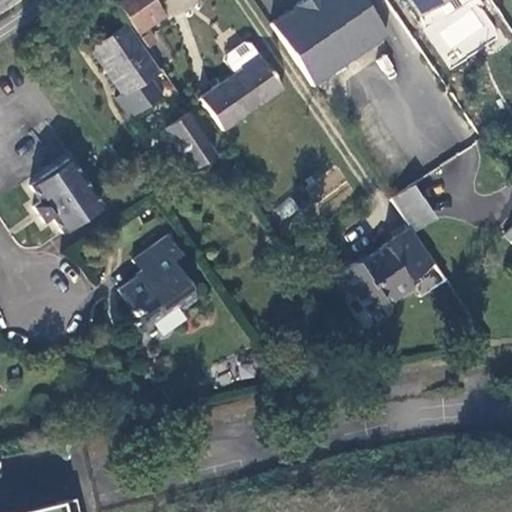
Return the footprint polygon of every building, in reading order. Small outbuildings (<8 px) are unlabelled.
[(151,0),(115,0),(114,1),(137,34),(163,17),(151,0)] [(385,35),(360,0),(303,0),(270,22),(312,84),(385,35)] [(409,0),(419,14),(436,3),(444,16),(468,0),(409,0)] [(125,24),(91,46),(121,93),(115,98),(128,118),(161,96),(148,77),(157,71),(125,24)] [(149,31),(139,37),(161,69),(170,62),(149,31)] [(258,53),(239,66),(241,69),(200,98),(221,131),(282,88),(258,53)] [(186,113),(164,128),(192,169),(214,154),(186,113)] [(99,210),(68,165),(30,188),(39,205),(33,210),(44,225),(50,220),(62,236),(99,210)] [(412,185),(392,199),(400,210),(420,197),(412,185)] [(400,210),(399,211),(414,232),(434,218),(420,197),(400,210)] [(434,263),(409,227),(384,245),(384,247),(369,257),(372,261),(361,268),(356,262),(337,276),(349,293),(356,294),(368,311),(389,296),(393,301),(413,287),(422,281),(417,274),(434,263)] [(180,254),(165,235),(131,260),(140,273),(117,290),(149,335),(157,329),(153,323),(177,307),(183,314),(200,302),(172,261),(180,254)] [(422,281),(413,287),(419,297),(446,279),(434,263),(417,274),(422,281)] [(76,511),(73,497),(8,511),(76,511)]
